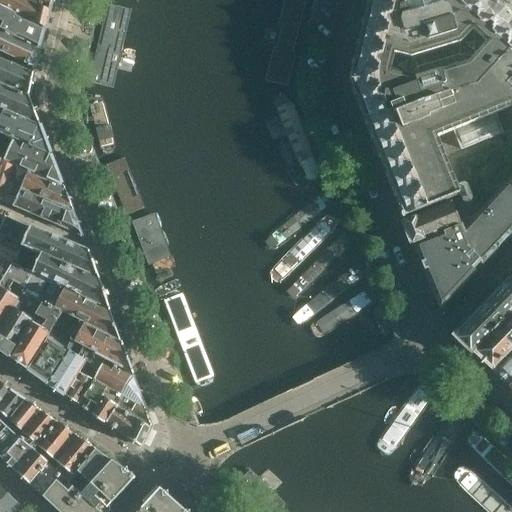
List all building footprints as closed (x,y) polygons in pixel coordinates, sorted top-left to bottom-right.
[(49,12),(25,0),(0,0),(0,5),(45,29),(49,12)] [(51,0),(25,0),(49,12),(51,0)] [(283,0),(267,83),(290,87),(307,0),(283,0)] [(350,88),(403,220),(448,201),(458,197),(444,160),(511,127),(511,141),(459,167),(475,207),(468,215),(474,220),(460,236),(456,227),(414,244),(441,311),(511,234),(511,17),(493,0),(368,0),(350,75),(350,78),(350,86),(350,88)] [(45,29),(0,5),(0,29),(39,50),(45,29)] [(90,85),(114,91),(131,13),(108,7),(90,85)] [(39,50),(0,29),(0,51),(35,68),(39,50)] [(33,75),(0,60),(0,84),(29,97),(33,75)] [(0,108),(40,127),(29,98),(29,97),(0,84),(0,108)] [(87,101),(96,143),(97,145),(97,147),(99,149),(100,150),(102,151),(103,152),(107,154),(109,151),(110,150),(111,148),(111,146),(112,144),(112,142),(112,140),(103,98),(102,96),(101,94),(99,94),(96,93),(94,93),(92,94),(89,96),(88,97),(87,99),(87,101)] [(275,102),(306,181),(308,181),(310,182),(312,182),(314,182),(315,181),(317,180),(319,180),(320,178),(322,177),(323,176),(290,96),(289,95),(287,95),(285,95),(283,95),(282,96),(280,96),(278,97),(277,99),(276,100),(275,102)] [(40,127),(0,108),(0,133),(14,140),(51,157),(40,127)] [(62,187),(51,157),(14,140),(4,161),(5,161),(18,167),(63,187),(62,187)] [(111,163),(131,213),(146,207),(126,157),(111,163)] [(0,200),(2,201),(10,184),(18,167),(5,161),(0,172),(0,200)] [(72,212),(63,188),(63,187),(18,167),(10,184),(72,212)] [(72,212),(10,184),(2,201),(13,207),(81,237),(82,237),(72,212)] [(266,243),(265,246),(265,249),(265,251),(271,251),(273,251),(275,251),(278,250),(281,249),(284,247),(286,245),(330,204),(332,202),(333,199),(333,197),(331,193),(330,191),(327,189),(324,188),(322,187),(319,188),(317,190),(272,231),(270,233),(269,235),(267,238),(266,241),(266,243)] [(458,226),(449,203),(400,223),(403,231),(407,229),(414,244),(458,226)] [(179,268),(158,212),(132,221),(152,278),(179,268)] [(270,280),(272,280),(275,280),(277,279),(280,279),(282,278),(285,276),(287,275),(290,273),(336,229),(338,226),(339,224),(339,222),(338,219),(336,217),(334,215),(331,214),(329,214),(327,215),(324,216),(278,260),(276,262),(274,265),(273,268),(272,270),(271,273),(270,275),(270,278),(270,280)] [(88,253),(30,229),(6,218),(0,231),(0,233),(2,235),(22,244),(44,254),(98,279),(88,253)] [(281,293),(282,294),(282,296),(284,298),(286,300),(289,301),(291,301),(294,300),(296,298),(342,254),(344,252),(346,250),(347,247),(348,244),(349,242),(349,239),(350,237),(350,234),(348,234),(345,235),(343,235),(340,236),(337,237),(335,238),(332,240),(330,242),(284,286),(282,288),(281,291),(281,293)] [(0,283),(10,265),(22,244),(2,235),(0,237),(0,283)] [(109,312),(98,279),(44,254),(32,275),(109,312)] [(342,268),(295,311),(293,313),(292,316),(291,317),(292,321),(294,323),(296,325),(299,326),(301,326),(303,325),(306,323),(353,281),(355,279),(357,277),(359,274),(360,271),(361,269),(361,267),(362,264),(362,262),(360,262),(357,262),(355,262),(352,263),(349,264),(347,265),(344,266),(342,268)] [(0,329),(18,299),(5,292),(12,280),(25,287),(32,275),(10,265),(0,283),(0,329)] [(109,312),(32,275),(25,287),(20,295),(40,305),(60,315),(121,344),(109,312)] [(475,354),(511,314),(511,278),(506,284),(503,282),(467,319),(470,322),(460,333),(457,336),(457,337),(475,354)] [(313,329),(313,331),(313,332),(315,334),(316,336),(319,338),(321,338),(323,338),(325,337),(367,307),(369,305),(370,303),(372,301),(373,299),(373,297),(374,295),(374,292),(374,291),(372,290),(370,290),(368,289),(366,290),(363,290),(361,291),(359,292),(357,293),(315,323),(314,325),(313,328),(313,329)] [(163,300),(199,389),(217,382),(182,293),(163,300)] [(0,349),(10,357),(27,329),(34,316),(40,305),(20,295),(18,299),(0,329),(0,349)] [(29,370),(51,332),(60,315),(40,305),(34,316),(45,322),(37,335),(27,329),(10,357),(29,370)] [(511,350),(511,314),(475,354),(493,371),(511,350)] [(133,376),(121,344),(60,315),(51,332),(71,343),(83,349),(91,353),(133,376)] [(48,383),(66,352),(71,343),(51,332),(29,370),(48,383)] [(66,396),(80,372),(91,353),(83,349),(78,358),(66,352),(48,383),(66,396)] [(511,389),(511,388),(511,350),(493,371),(511,389)] [(144,407),(135,381),(133,376),(91,353),(80,372),(94,380),(108,387),(92,414),(105,423),(128,439),(141,448),(150,429),(151,426),(144,408),(144,407)] [(80,405),(94,380),(80,372),(66,396),(80,405)] [(92,414),(108,387),(94,380),(80,405),(92,414)] [(0,403),(10,392),(10,391),(9,391),(0,384),(0,403)] [(420,389),(393,437),(392,438),(392,439),(391,441),(391,442),(392,444),(392,445),(393,447),(394,448),(395,449),(397,449),(398,450),(400,450),(401,450),(403,449),(404,449),(405,448),(406,447),(407,445),(436,395),(436,393),(435,392),(435,390),(434,389),(433,388),(432,387),(431,386),(429,386),(428,386),(426,386),(425,386),(423,386),(422,387),(421,388),(420,389)] [(0,411),(9,420),(25,402),(11,392),(10,392),(0,403),(0,411)] [(437,400),(436,401),(403,452),(403,454),(404,455),(404,456),(405,458),(406,459),(407,459),(408,460),(410,460),(411,460),(413,460),(414,459),(449,407),(449,406),(450,404),(449,403),(449,402),(448,400),(447,399),(446,398),(445,398),(444,397),(442,397),(441,398),(439,398),(438,399),(437,400)] [(24,432),(41,413),(40,413),(25,402),(9,420),(24,432)] [(452,407),(410,472),(425,482),(467,415),(452,407)] [(74,473),(96,450),(76,437),(56,423),(55,423),(41,413),(24,432),(23,437),(2,460),(16,473),(29,485),(43,498),(62,477),(67,481),(74,473)] [(0,435),(9,426),(0,417),(0,435)] [(0,458),(2,460),(23,437),(9,426),(0,435),(0,458)] [(476,452),(511,484),(511,458),(489,438),(476,452)] [(109,506),(136,478),(96,450),(74,473),(91,489),(109,506)] [(511,486),(478,455),(467,466),(511,507),(511,486)] [(451,476),(454,484),(484,511),(511,511),(467,470),(459,468),(451,476)] [(251,469),(237,482),(265,511),(280,511),(287,507),(251,469)] [(103,511),(109,506),(91,489),(84,497),(67,481),(62,477),(43,498),(58,511),(103,511)] [(483,511),(452,483),(451,482),(450,481),(448,481),(447,481),(445,481),(443,481),(442,482),(441,483),(440,484),(439,485),(438,487),(438,488),(438,490),(438,492),(439,493),(439,494),(441,496),(459,511),(483,511)] [(23,511),(25,511),(19,505),(0,487),(0,511),(23,511)] [(186,511),(160,489),(159,490),(156,488),(142,502),(145,505),(138,511),(186,511)]
